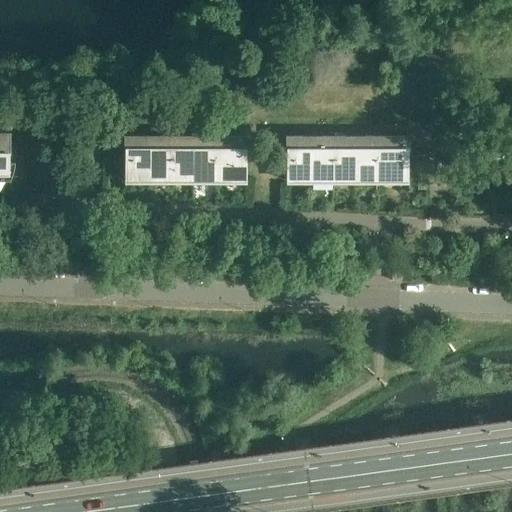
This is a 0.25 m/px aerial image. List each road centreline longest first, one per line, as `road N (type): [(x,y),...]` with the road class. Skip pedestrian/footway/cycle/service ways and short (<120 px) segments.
road 1 (unclassified): [(0,286),(511,305)]
road 2 (secondary): [(66,511),(511,449)]
